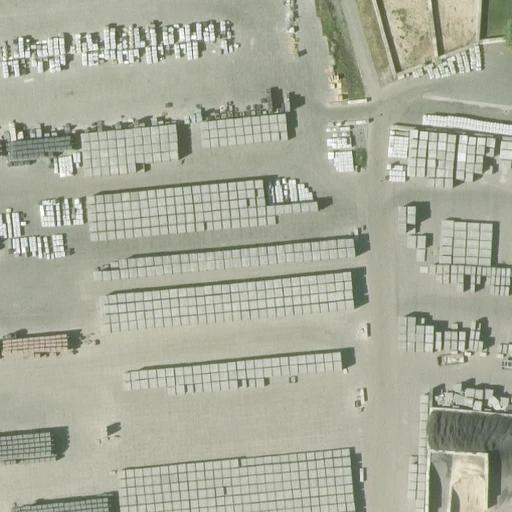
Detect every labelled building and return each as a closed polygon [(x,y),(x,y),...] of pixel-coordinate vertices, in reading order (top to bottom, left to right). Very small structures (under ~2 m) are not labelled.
[(388,47),(399,43),(395,30),(409,25),(405,16),(380,24),(388,47)] [(387,70),(400,64),(392,46),(379,52),(387,70)] [(511,371),(511,284),(507,283),(489,366),(511,371)] [(511,469),(511,389),(505,389),(502,469),(511,469)] [(447,511),(463,511),(466,492),(450,490),(447,511)]
